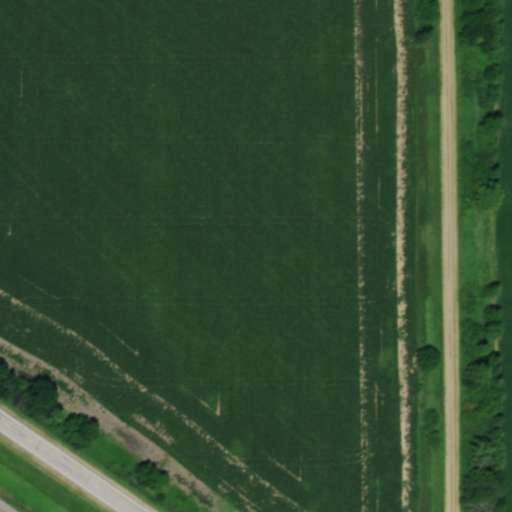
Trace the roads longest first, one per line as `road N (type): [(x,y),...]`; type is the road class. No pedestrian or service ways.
road 1 (residential): [(457,511),(450,0)]
road 2 (secondary): [(0,422),(131,511)]
